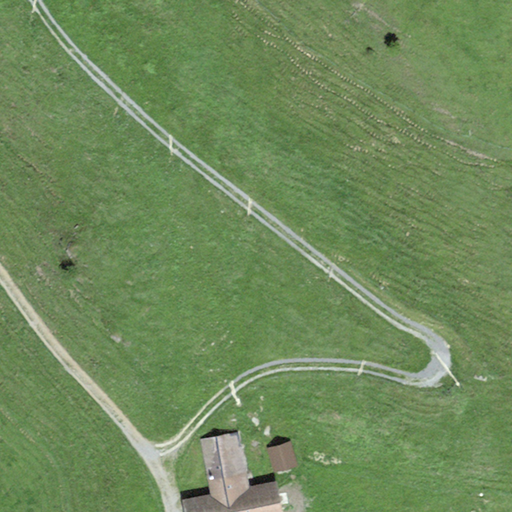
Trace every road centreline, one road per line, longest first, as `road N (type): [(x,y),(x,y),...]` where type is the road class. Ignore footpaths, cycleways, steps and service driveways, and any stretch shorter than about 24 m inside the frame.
road 1 (track): [(141,452),(171,449),(242,382),(289,365),(415,384),(433,370),(436,335),(387,316),(85,78),(24,0)]
road 2 (track): [(0,268),(141,452)]
